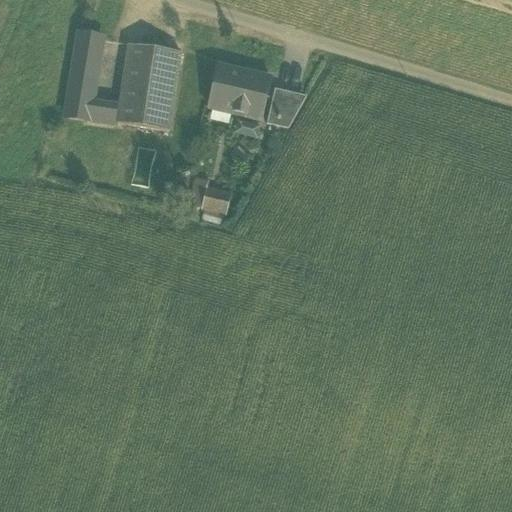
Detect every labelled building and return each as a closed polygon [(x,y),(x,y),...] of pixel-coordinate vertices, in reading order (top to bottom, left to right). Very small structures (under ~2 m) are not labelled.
[(92,123),(94,108),(96,97),(94,96),(102,41),(79,36),(65,119),(92,123)] [(181,55),(129,47),(120,113),(117,127),(169,134),(181,55)] [(271,82),(219,70),(209,110),(261,123),(271,82)] [(306,99),(274,92),(267,127),(288,132),(306,99)] [(92,123),(117,127),(120,113),(94,108),(92,123)] [(232,118),(229,132),(260,139),(263,125),(232,118)] [(206,185),(196,183),(190,208),(226,217),(231,198),(208,191),(206,185)]
